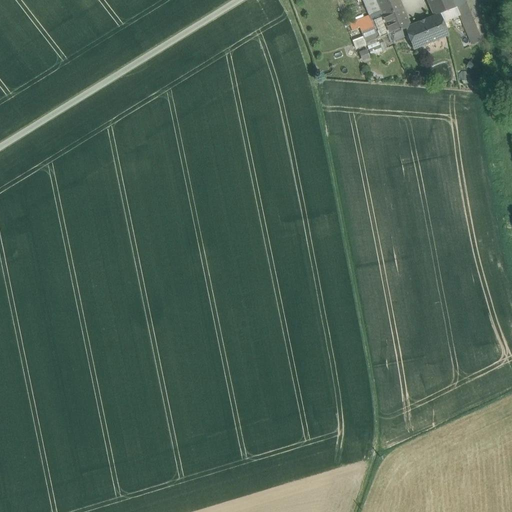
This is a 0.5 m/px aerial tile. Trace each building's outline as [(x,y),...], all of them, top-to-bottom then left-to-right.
[(389,32),(376,0),(362,0),(369,17),(372,22),(378,36),(389,32)] [(400,0),(376,0),(389,32),(391,35),(406,29),(411,27),(400,0)] [(427,0),(434,17),(440,15),(457,8),(456,7),(453,0),(427,0)] [(456,7),(457,8),(472,45),(480,41),(466,4),(456,7)] [(408,35),(414,49),(448,35),(440,15),(434,17),(411,27),(406,29),(408,35)] [(372,22),(369,17),(349,24),(352,31),(360,28),(372,22)] [(372,22),(360,28),(365,42),(379,37),(378,36),(372,22)] [(408,35),(406,29),(391,35),(393,42),(408,35)] [(378,40),(367,44),(371,56),(382,51),(378,40)]
